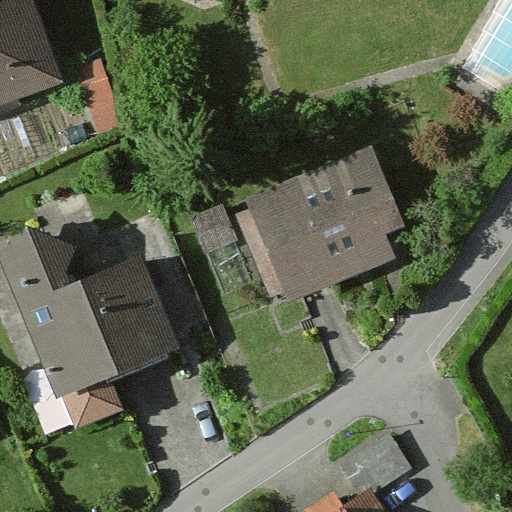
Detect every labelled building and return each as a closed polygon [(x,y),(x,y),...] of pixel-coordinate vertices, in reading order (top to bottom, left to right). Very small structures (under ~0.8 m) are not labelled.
[(0,0),(0,109),(48,95),(20,0),(0,0)] [(231,0),(190,0),(193,10),(231,0)] [(371,156),(231,203),(265,305),(406,258),(371,156)] [(48,235),(0,253),(0,307),(49,439),(120,413),(108,381),(168,359),(131,260),(66,284),(48,235)] [(377,511),(359,482),(312,511),(377,511)]
